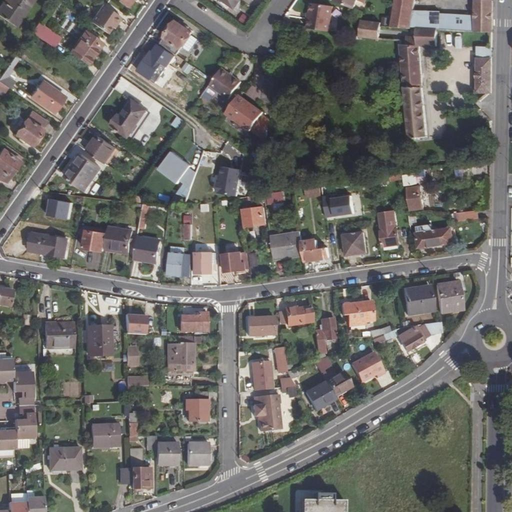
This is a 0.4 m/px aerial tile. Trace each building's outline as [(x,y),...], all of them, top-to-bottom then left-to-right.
[(5,0),(0,8),(0,16),(15,27),(34,0),(5,0)] [(227,0),(225,3),(234,8),(239,0),(227,0)] [(354,9),(357,0),(334,0),(334,1),(354,9)] [(395,0),(391,28),(412,29),(414,12),(415,0),(395,0)] [(475,20),(475,32),(492,33),(493,1),(476,0),(475,20)] [(311,3),(307,27),(329,30),(332,6),(311,3)] [(94,25),(107,34),(120,17),(104,5),(91,23),(94,25)] [(414,12),(412,29),(419,29),(437,30),(475,32),(475,20),(442,18),(440,13),(414,12)] [(74,33),(79,25),(61,15),(56,23),(74,33)] [(160,44),(177,56),(185,46),(192,35),(193,33),(177,21),(160,44)] [(360,37),(380,40),(382,28),(382,23),(362,21),(360,35),(360,37)] [(31,33),(51,47),(57,39),(49,33),(46,37),(40,32),(41,30),(37,27),(39,25),(38,24),(31,33)] [(40,32),(46,37),(49,33),(39,25),(37,27),(41,30),(40,32)] [(402,47),(410,139),(428,138),(420,47),(437,47),(437,30),(419,29),(418,38),(401,37),(402,47)] [(70,51),(88,64),(102,43),(85,31),(70,51)] [(192,35),(185,46),(192,51),(199,40),(192,35)] [(139,70),(156,83),(175,57),(160,46),(154,53),(153,52),(139,70)] [(476,94),(492,94),(492,47),(477,47),(476,94)] [(6,70),(10,73),(17,62),(13,59),(6,70)] [(229,100),(241,82),(222,69),(213,81),(203,95),(211,101),(218,92),(229,100)] [(0,77),(0,83),(0,84),(8,89),(13,82),(6,78),(10,73),(6,70),(0,77)] [(39,102),(54,113),(65,98),(42,82),(39,86),(47,92),(39,102)] [(31,97),(39,102),(47,92),(39,86),(31,97)] [(270,120),(262,115),(264,113),(255,106),(253,108),(247,104),(249,102),(240,95),(231,107),(226,114),(250,132),(251,131),(266,142),(270,120)] [(112,127),(133,141),(139,132),(135,129),(147,112),(133,102),(123,117),(121,115),(112,127)] [(16,135),(31,147),(42,131),(41,131),(47,123),(32,112),(16,135)] [(207,125),(211,128),(215,122),(211,119),(207,125)] [(88,152),(105,164),(116,149),(99,136),(88,152)] [(9,178),(20,163),(2,149),(0,152),(0,180),(5,183),(9,178)] [(160,170),(179,184),(181,181),(191,189),(197,173),(190,168),(192,166),(173,152),(160,170)] [(66,177),(87,192),(102,170),(82,155),(66,177)] [(237,199),(242,161),(224,157),(216,202),(237,199)] [(405,186),(417,185),(416,173),(414,173),(404,175),(405,186)] [(306,197),(320,195),(319,187),(305,189),(306,197)] [(412,211),(424,209),(421,187),(420,187),(409,188),(412,211)] [(251,204),(266,201),(265,195),(257,196),(250,197),(251,204)] [(266,201),(267,208),(283,206),(282,196),(268,198),(268,195),(265,195),(266,201)] [(326,218),(354,214),(352,196),(332,199),(332,204),(324,205),(326,218)] [(49,216),(70,220),(73,203),(51,200),(49,216)] [(134,211),(143,212),(144,205),(135,204),(134,211)] [(140,230),(146,231),(147,224),(150,224),(150,221),(152,221),(155,207),(144,205),(143,212),(140,230)] [(244,211),(246,228),(265,225),(263,208),(244,211)] [(384,245),(401,243),(396,212),(380,214),(384,245)] [(455,215),(456,223),(478,220),(477,212),(455,215)] [(108,230),(84,226),(82,240),(85,240),(87,231),(107,235),(108,230)] [(419,249),(454,244),(452,228),(424,233),(423,228),(417,229),(418,233),(417,233),(419,249)] [(106,250),(128,254),(132,233),(110,229),(106,250)] [(84,249),(104,252),(107,235),(87,231),(85,240),(84,249)] [(289,259),(305,256),(303,244),(301,232),(271,237),(275,261),(283,260),(282,256),(288,255),(289,259)] [(43,237),(30,234),(27,251),(63,258),(64,253),(66,240),(43,236),(43,237)] [(344,237),(347,257),(366,254),(363,234),(344,237)] [(134,262),(155,265),(159,244),(138,240),(134,262)] [(306,263),(331,259),(329,249),(320,250),(319,241),(303,244),(305,256),(306,263)] [(252,267),(259,266),(258,252),(251,252),(252,267)] [(195,274),(214,274),(215,262),(215,254),(196,253),(195,274)] [(224,255),(226,273),(233,273),(238,272),(247,271),(246,265),(243,265),(242,254),(224,255)] [(169,278),(183,279),(185,257),(171,256),(169,278)] [(437,286),(441,314),(463,311),(460,283),(437,286)] [(405,289),(408,312),(433,309),(430,285),(405,289)] [(0,291),(0,306),(9,308),(12,293),(0,291)] [(350,325),(374,322),(372,302),(342,307),(343,316),(349,316),(350,325)] [(285,310),(288,326),(314,322),(313,311),(296,313),(296,309),(285,310)] [(180,331),(207,332),(208,313),(197,312),(197,316),(180,316),(180,331)] [(126,315),(125,334),(146,335),(147,316),(126,315)] [(247,318),(248,336),(276,335),(275,317),(247,318)] [(316,332),(319,355),(327,353),(326,345),(337,344),(334,319),(321,320),(323,331),(316,332)] [(45,326),(46,350),(75,350),(74,326),(45,326)] [(396,331),(407,352),(425,342),(423,339),(430,336),(425,326),(402,330),(400,330),(396,331)] [(89,358),(112,357),(111,328),(89,329),(89,358)] [(373,340),(377,346),(385,343),(383,336),(373,340)] [(193,339),(193,338),(178,338),(178,345),(168,345),(168,373),(194,373),(193,345),(193,339)] [(144,346),(160,347),(160,340),(145,339),(144,346)] [(127,367),(135,367),(135,348),(127,348),(127,367)] [(277,364),(286,363),(284,350),(275,352),(277,364)] [(373,352),(351,365),(361,382),(376,374),(377,377),(384,373),(373,352)] [(0,386),(13,386),(12,378),(12,364),(0,363),(0,386)] [(272,391),(270,363),(252,364),(255,392),(272,391)] [(279,374),(287,374),(287,370),(286,364),(286,363),(277,364),(279,374)] [(287,374),(291,380),(300,376),(297,370),(287,374)] [(326,383),(333,396),(351,388),(343,373),(325,382),(326,383)] [(281,382),(291,381),(287,374),(279,374),(281,382)] [(127,377),(127,387),(134,387),(149,387),(149,377),(127,377)] [(17,403),(18,409),(32,408),(31,378),(12,378),(13,386),(13,395),(20,394),(23,394),(24,403),(20,403),(17,403)] [(281,382),(282,390),(295,388),(291,381),(281,382)] [(307,394),(317,411),(336,400),(333,396),(326,383),(307,394)] [(172,402),(172,392),(162,392),(162,402),(172,402)] [(190,423),(208,423),(207,412),(209,411),(209,393),(194,393),(195,402),(186,402),(186,412),(190,411),(190,423)] [(278,396),(254,399),(254,407),(253,407),(254,418),(259,418),(260,433),(280,431),(278,406),(279,406),(278,396)] [(15,431),(15,444),(34,444),(32,408),(18,409),(18,418),(21,418),(24,418),(25,424),(21,424),(14,424),(15,431)] [(128,438),(137,438),(137,415),(134,415),(128,414),(128,438)] [(90,428),(90,449),(118,449),(117,437),(120,437),(120,431),(117,431),(117,428),(90,428)] [(0,455),(16,455),(15,444),(15,431),(3,432),(3,435),(0,434),(0,455)] [(189,465),(209,465),(209,444),(188,445),(189,465)] [(157,452),(157,465),(177,466),(177,448),(167,448),(167,445),(157,445),(157,452)] [(142,489),(151,489),(151,469),(142,468),(142,448),(129,448),(129,468),(133,468),(133,490),(135,493),(140,492),(142,489)] [(48,450),(48,473),(80,473),(80,449),(48,450)] [(120,486),(130,485),(129,470),(120,470),(120,486)] [(26,504),(25,511),(43,511),(43,499),(26,500),(26,504)] [(344,511),(344,501),(301,500),(301,511),(344,511)]
